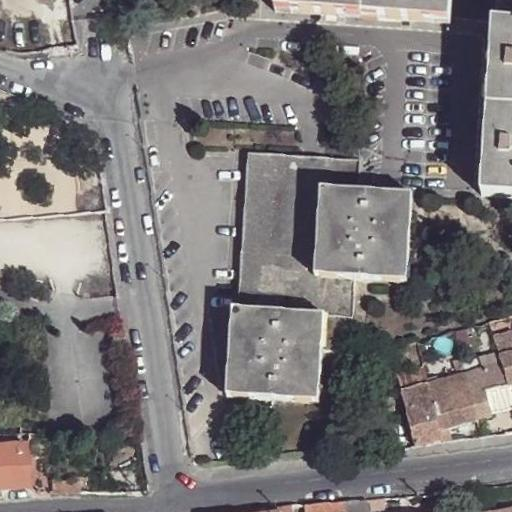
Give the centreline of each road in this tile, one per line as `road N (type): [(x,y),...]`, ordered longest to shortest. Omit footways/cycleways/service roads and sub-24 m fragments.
road 1 (residential): [(0,67),(96,97),(121,127),(166,503)]
road 2 (residential): [(166,503),(210,487),(511,452)]
road 3 (residential): [(4,511),(166,503)]
